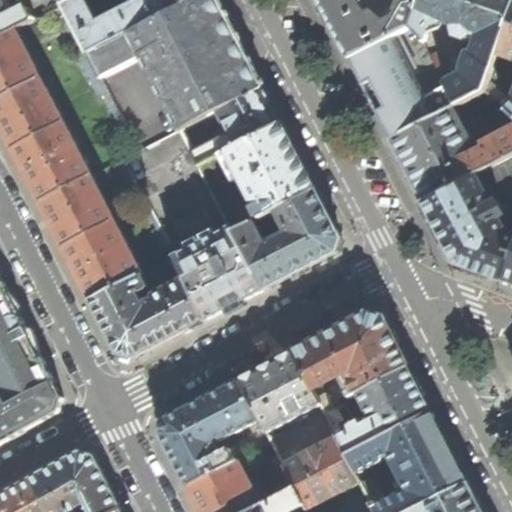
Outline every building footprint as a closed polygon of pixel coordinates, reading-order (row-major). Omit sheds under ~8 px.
[(0,0),(0,38),(17,30),(36,20),(31,10),(28,8),(13,16),(10,15),(2,0),(0,0)] [(143,0),(97,24),(85,0),(74,0),(64,5),(89,54),(194,0),(143,0)] [(230,21),(218,0),(194,0),(89,54),(102,78),(142,58),(180,131),(182,130),(197,123),(219,112),(264,88),(249,59),(230,21)] [(421,0),(319,0),(326,12),(351,59),(393,38),(412,28),(421,0)] [(511,0),(421,0),(412,28),(423,39),(424,42),(427,41),(431,28),(444,23),(455,27),(454,30),(456,37),(467,40),(471,37),(472,35),(479,38),(473,54),(470,53),(467,55),(462,69),(464,73),(445,83),(447,87),(457,106),(485,91),(498,53),(511,12),(511,0)] [(511,12),(498,53),(511,58),(511,104),(507,110),(511,114),(511,12)] [(0,100),(40,80),(34,69),(36,68),(17,30),(0,38),(0,100)] [(370,96),(392,139),(452,108),(457,106),(447,87),(425,98),(393,38),(351,59),(370,96)] [(0,121),(2,125),(14,150),(65,123),(46,88),(44,89),(40,80),(0,100),(0,121)] [(273,105),(264,88),(219,112),(230,133),(208,145),(197,123),(182,130),(201,166),(220,156),(283,124),(273,105)] [(407,168),(424,201),(511,155),(511,128),(484,144),(483,148),(486,154),(478,159),(469,154),(465,145),(469,143),(452,108),(392,139),(407,168)] [(26,173),(42,202),(93,177),(65,123),(14,150),(26,173)] [(299,156),(283,124),(220,156),(233,181),(242,176),(257,206),(256,207),(262,219),(279,210),(317,190),(299,156)] [(440,232),(456,263),(479,272),(503,280),(511,256),(511,155),(424,201),(440,232)] [(52,223),(65,247),(113,222),(109,214),(111,213),(93,177),(42,202),(52,223)] [(329,214),(317,190),(279,210),(291,233),(265,246),(254,223),(235,233),(265,291),(310,267),(338,253),(342,239),(329,214)] [(238,304),(265,291),(235,233),(232,228),(223,233),(208,206),(180,221),(187,235),(168,245),(175,258),(183,274),(187,281),(207,320),(238,304)] [(76,269),(92,300),(143,274),(120,230),(118,231),(113,222),(65,247),(76,269)] [(511,283),(511,256),(503,280),(511,283)] [(120,353),(134,358),(171,339),(207,320),(187,281),(142,304),(138,296),(148,290),(149,292),(183,274),(175,258),(143,274),(92,300),(120,353)] [(0,445),(60,412),(64,399),(43,358),(42,359),(33,341),(27,329),(25,330),(26,324),(23,319),(21,318),(18,317),(16,316),(13,317),(5,302),(12,298),(0,274),(0,385),(7,399),(0,402),(0,445)] [(337,332),(293,354),(313,389),(339,376),(351,397),(359,393),(409,368),(395,342),(384,319),(369,315),(337,332)] [(268,367),(241,381),(261,420),(268,433),(321,405),(313,389),(293,354),(268,367)] [(419,388),(409,368),(359,393),(373,418),(363,423),(361,419),(347,426),(349,431),(338,437),(338,438),(347,456),(432,412),(419,388)] [(189,487),(238,462),(231,449),(229,448),(220,453),(215,444),(261,420),(241,381),(203,401),(166,420),(162,434),(174,457),(189,487)] [(324,411),(331,425),(342,419),(336,406),(324,411)] [(449,446),(432,412),(347,456),(357,474),(382,461),(383,457),(389,454),(409,492),(403,496),(401,495),(375,508),(376,511),(413,511),(469,483),(449,446)] [(340,511),(333,497),(361,482),(357,474),(347,456),(338,438),(285,465),(296,488),(305,505),(308,511),(340,511)] [(59,464),(32,480),(49,511),(74,511),(87,505),(90,511),(110,511),(120,507),(95,457),(80,453),(59,464)] [(199,506),(202,511),(249,511),(263,505),(240,461),(238,462),(189,487),(199,506)] [(10,491),(0,496),(0,511),(49,511),(32,480),(10,491)] [(483,511),(479,504),(469,483),(413,511),(483,511)] [(290,511),(305,505),(296,488),(263,505),(249,511),(290,511)]
